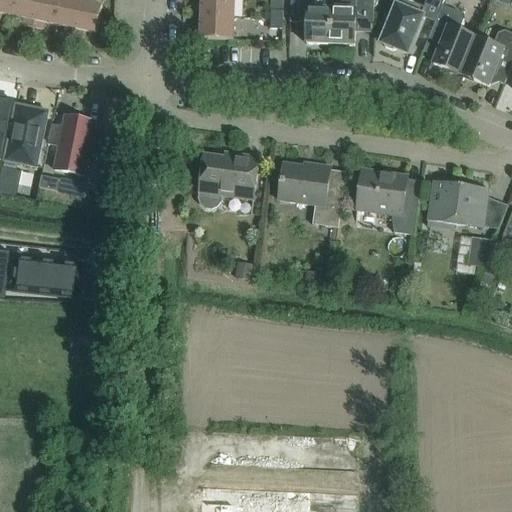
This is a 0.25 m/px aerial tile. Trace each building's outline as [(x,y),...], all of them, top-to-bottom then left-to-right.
[(14,18),(17,0),(0,0),(0,22),(2,23),(3,16),(14,18)] [(33,29),(39,0),(17,0),(14,18),(24,20),(23,27),(33,29)] [(55,26),(60,0),(39,0),(33,29),(43,31),(44,24),(55,26)] [(75,38),(82,3),(65,0),(60,0),(55,26),(65,29),(64,35),(75,38)] [(234,20),(234,0),(201,0),(201,19),(234,20)] [(290,0),(290,22),(307,23),(306,45),(331,46),(332,10),(332,0),(290,0)] [(332,0),(332,10),(331,46),(355,47),(355,34),(373,34),(373,0),(332,0)] [(391,22),(382,45),(408,55),(422,18),(421,18),(425,9),(402,0),(390,0),(383,19),(391,22)] [(102,8),(82,3),(75,38),(84,40),(86,33),(97,35),(102,8)] [(461,77),(476,40),(459,33),(464,21),(461,14),(442,7),(442,8),(424,51),(437,56),(433,66),(461,77)] [(271,12),(271,21),(283,21),(283,12),(271,12)] [(233,42),(234,20),(201,19),(200,40),(233,42)] [(282,31),(283,21),(271,21),(270,30),(282,31)] [(505,84),(511,67),(511,35),(505,32),(498,35),(493,47),(476,40),(461,77),(489,88),(492,79),(505,84)] [(0,160),(12,102),(0,99),(0,160)] [(36,169),(48,113),(16,107),(4,162),(36,169)] [(84,178),(95,124),(65,118),(54,172),(84,178)] [(205,157),(199,195),(199,201),(201,207),(205,210),(212,211),(217,209),(221,205),(222,198),(253,202),(259,159),(240,157),(240,161),(205,157)] [(314,170),(284,166),(279,202),(315,208),(312,227),(338,230),(343,192),(328,190),(331,169),(315,167),(314,170)] [(0,194),(7,196),(9,183),(19,185),(22,173),(2,169),(0,181),(0,194)] [(408,180),(363,173),(357,211),(392,216),(394,235),(414,237),(419,204),(405,202),(408,180)] [(61,181),(41,177),(39,189),(58,193),(61,181)] [(489,191),(473,189),(433,183),(428,223),(483,231),(486,214),(489,191)] [(511,213),(502,240),(511,243),(511,213)] [(484,269),(494,242),(472,239),(468,267),(484,269)] [(0,252),(0,299),(4,300),(10,254),(0,252)] [(17,260),(13,293),(111,304),(114,281),(81,277),(82,267),(17,260)] [(247,282),(248,265),(237,264),(235,280),(247,282)] [(306,287),(321,289),(322,276),(307,273),(306,287)] [(209,495),(208,511),(366,511),(366,509),(354,508),(354,497),(209,495)]
